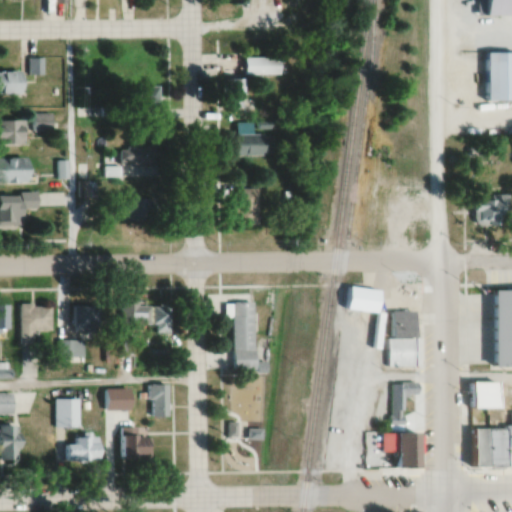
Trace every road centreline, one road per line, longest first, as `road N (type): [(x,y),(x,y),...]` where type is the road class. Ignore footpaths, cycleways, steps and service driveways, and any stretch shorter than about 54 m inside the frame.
road 1 (residential): [(511,258),(0,269)]
road 2 (residential): [(188,0),(198,511)]
road 3 (tertiary): [(444,493),(432,0)]
road 4 (residential): [(444,493),(0,502)]
road 5 (residential): [(189,32),(0,34)]
